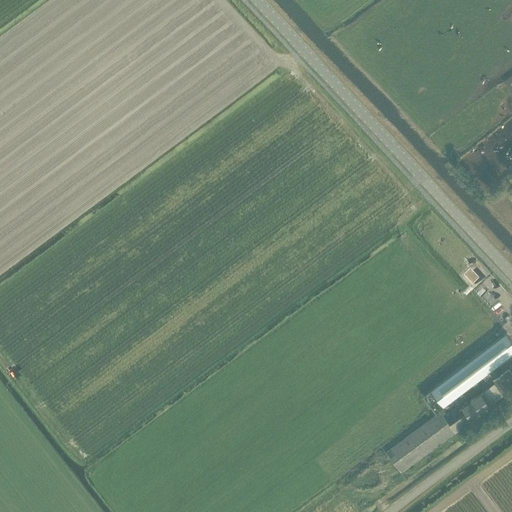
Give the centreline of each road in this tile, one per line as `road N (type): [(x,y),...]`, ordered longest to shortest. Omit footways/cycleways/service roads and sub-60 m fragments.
road 1 (tertiary): [(511,271),(257,0)]
road 2 (unclassified): [(391,511),(511,420)]
